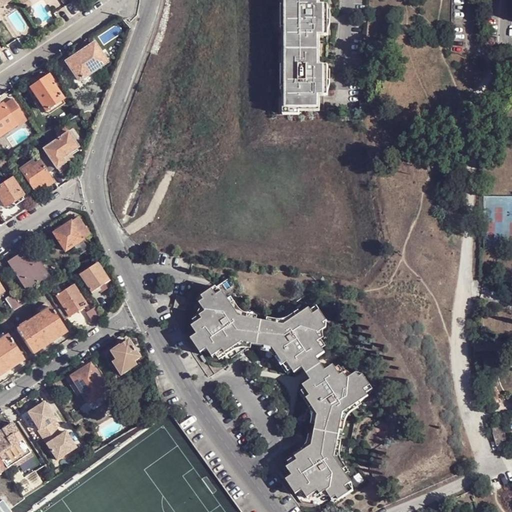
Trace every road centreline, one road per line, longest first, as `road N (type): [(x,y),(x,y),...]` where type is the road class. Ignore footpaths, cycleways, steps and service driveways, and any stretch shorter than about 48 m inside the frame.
road 1 (primary): [(413,0),(410,131),(426,280),(505,511)]
road 2 (residential): [(273,511),(195,410),(140,307)]
road 3 (residential): [(86,186),(149,0)]
road 4 (residential): [(494,469),(463,382),(466,288)]
road 5 (unknown): [(187,395),(219,379),(238,382),(275,442),(244,473)]
road 6 (residential): [(140,307),(0,398)]
road 7 (residential): [(0,82),(126,0)]
road 8 (residential): [(140,307),(86,186)]
